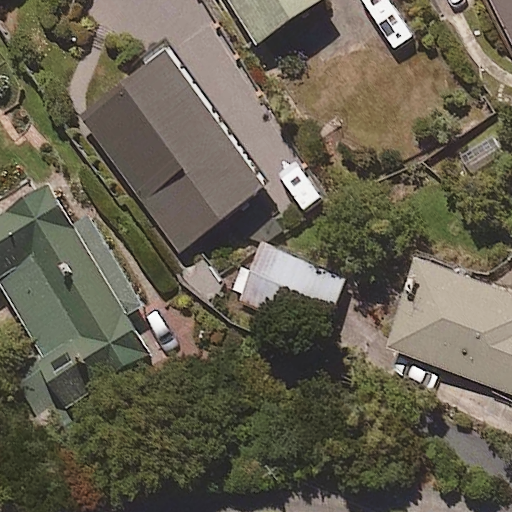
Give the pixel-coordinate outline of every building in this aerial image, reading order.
[(230,0),(258,43),(324,0),(230,0)] [(511,0),(495,0),(511,33),(511,0)] [(272,186),(173,50),(83,115),(182,252),(272,186)] [(173,342),(68,174),(0,215),(0,285),(45,358),(23,373),(51,418),(173,342)] [(352,280),(264,239),(236,298),(323,340),(352,280)] [(511,289),(425,257),(391,347),(511,392),(511,289)]
